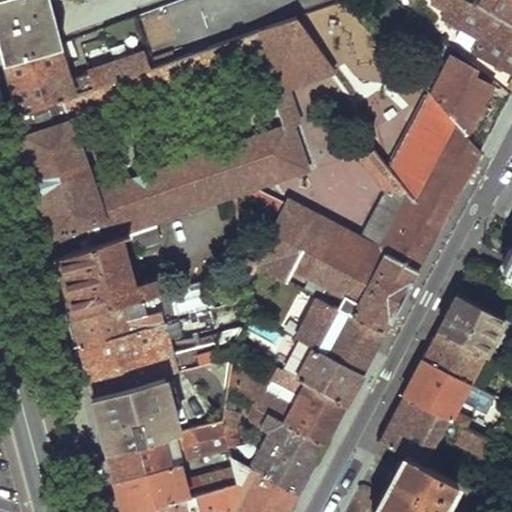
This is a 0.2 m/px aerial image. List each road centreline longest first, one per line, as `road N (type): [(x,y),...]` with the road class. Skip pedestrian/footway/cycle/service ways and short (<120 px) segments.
road 1 (tertiary): [(313,511),(511,141)]
road 2 (secondary): [(53,511),(3,315)]
